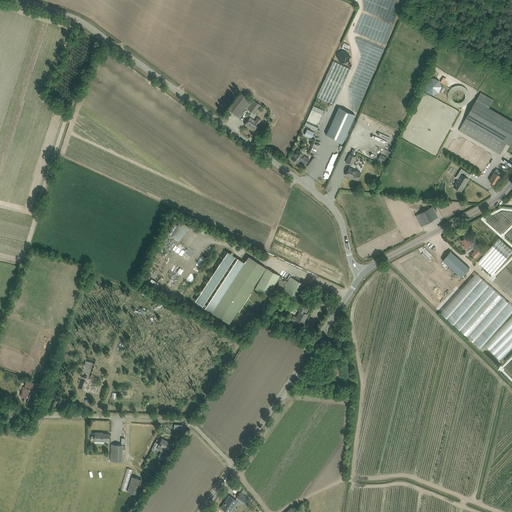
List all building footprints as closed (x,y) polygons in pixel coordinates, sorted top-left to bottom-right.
[(349,57),(350,57),(349,56),(349,55),(349,54),(348,53),(347,52),(347,51),(346,51),(345,51),(344,50),(343,50),(342,50),(342,51),(341,51),(340,51),(339,52),(338,53),(337,54),(337,55),(337,56),(337,58),(337,59),(338,60),(338,61),(339,62),(340,62),(341,63),(343,63),(344,63),(345,63),(346,62),(347,62),(348,61),(348,60),(349,60),(349,59),(349,58),(349,57)] [(333,61),(317,96),(334,104),(351,69),(333,61)] [(443,82),(429,80),(426,93),(441,95),(443,82)] [(275,95),(280,88),(270,81),(265,88),(275,95)] [(457,107),(463,107),(466,102),(468,99),(468,95),(470,92),(466,90),(466,95),(462,95),(460,97),(455,93),(454,90),(453,89),(452,91),(452,97),(451,98),(451,104),(457,107)] [(308,108),(284,92),(280,99),(303,115),(308,108)] [(493,99),(480,92),(476,100),(459,130),(500,154),(507,143),(510,145),(511,141),(511,120),(489,107),(493,99)] [(240,118),(243,114),(247,108),(255,114),(261,105),(254,100),(252,102),(240,93),(231,105),(228,109),(240,118)] [(338,107),(326,135),(342,142),(355,115),(338,107)] [(254,131),(257,127),(260,123),(259,123),(261,120),(258,117),(255,121),(250,118),(248,121),(245,125),(254,131)] [(308,130),(306,136),(311,138),(314,132),(308,130)] [(314,156),(320,142),(313,139),(307,152),(314,156)] [(305,164),(308,160),(309,159),(303,155),(303,154),(297,150),(294,154),(291,158),(297,163),(299,160),(302,162),(305,164)] [(476,168),(483,172),(487,164),(491,158),(491,156),(488,154),(483,154),(483,151),(477,151),(477,157),(480,157),(480,161),(478,164),(476,168)] [(346,162),(352,165),(355,157),(350,154),(346,162)] [(383,164),(386,157),(380,154),(377,162),(383,164)] [(357,181),(359,176),(361,173),(349,167),(348,170),(346,174),(353,178),(353,179),(357,181)] [(471,174),(462,168),(456,177),(458,179),(453,186),(462,191),(470,179),(469,178),(471,174)] [(489,180),(496,185),(503,173),(496,169),(489,180)] [(416,215),(422,226),(438,217),(432,207),(416,215)] [(179,241),(189,226),(180,221),(177,226),(174,223),(168,233),(179,241)] [(482,251),(478,247),(476,242),(474,238),(469,241),(467,237),(461,240),(463,244),(462,244),(464,248),(465,247),(467,251),(470,249),(473,248),(475,251),(471,254),(474,257),(471,261),(474,264),(480,257),(478,255),(482,251)] [(511,252),(511,249),(499,238),(478,262),(492,275),(511,252)] [(175,253),(184,259),(187,254),(178,249),(175,253)] [(198,296),(206,300),(235,256),(227,251),(198,296)] [(443,260),(447,263),(461,277),(469,268),(451,251),(443,260)] [(229,324),(237,311),(239,312),(247,300),(248,297),(251,293),(250,292),(263,272),(266,268),(248,256),(246,260),(212,312),(229,324)] [(203,257),(197,267),(201,270),(208,260),(203,257)] [(288,280),(266,268),(255,289),(268,296),(272,289),(298,304),(308,286),(290,277),(288,280)] [(511,347),(511,305),(476,273),(442,313),(481,347),(511,312),(511,318),(485,345),(500,360),(511,347)] [(192,274),(187,282),(192,284),(197,276),(192,274)] [(296,309),(300,311),(296,318),(293,316),(291,319),(294,321),(294,322),(301,326),(302,325),(305,327),(304,327),(307,323),(306,323),(303,322),(305,318),(306,319),(306,318),(308,315),(305,313),(308,308),(309,309),(309,308),(304,306),(299,303),(296,309)] [(332,342),(336,345),(338,346),(343,338),(341,337),(337,334),(332,342)] [(87,358),(77,388),(97,395),(100,388),(88,384),(96,360),(87,358)] [(20,396),(25,398),(23,402),(27,403),(27,402),(31,404),(34,395),(30,393),(32,388),(33,388),(34,384),(26,381),(25,385),(26,386),(25,387),(23,387),(22,392),(21,392),(21,393),(20,396)] [(9,413),(8,413),(8,414),(9,414),(8,416),(16,419),(17,414),(13,412),(15,408),(11,407),(9,413)] [(92,436),(91,437),(91,440),(91,441),(94,441),(109,442),(109,434),(100,434),(99,433),(94,432),(94,435),(94,436),(92,436)] [(170,454),(167,451),(168,449),(169,448),(171,443),(162,438),(159,445),(158,445),(159,446),(158,446),(157,449),(161,451),(158,456),(162,458),(161,459),(165,462),(170,454)] [(122,460),(123,450),(123,445),(111,444),(110,460),(122,460)] [(136,464),(141,466),(144,461),(138,458),(136,464)] [(142,479),(132,476),(127,491),(137,494),(142,479)] [(244,502),(247,498),(240,493),(237,497),(244,502)] [(226,500),(221,507),(221,508),(225,510),(227,511),(229,511),(233,506),(235,507),(238,502),(229,496),(226,500)]
